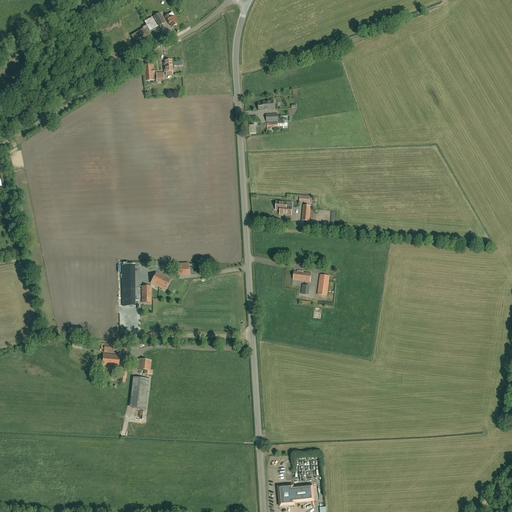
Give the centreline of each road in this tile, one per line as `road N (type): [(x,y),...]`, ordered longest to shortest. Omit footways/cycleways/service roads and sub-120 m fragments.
road 1 (tertiary): [(262,511),(235,65),(246,4)]
road 2 (unclassified): [(0,145),(230,0)]
